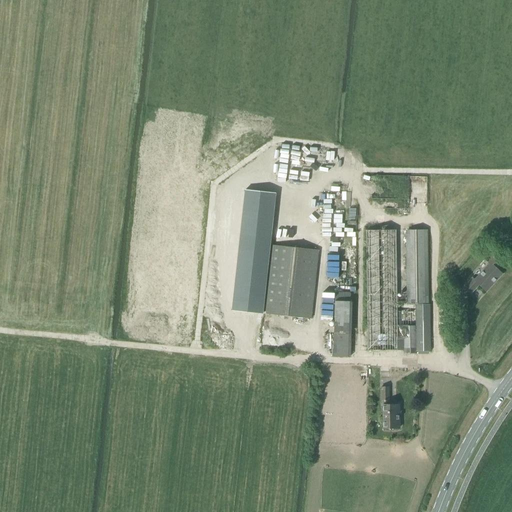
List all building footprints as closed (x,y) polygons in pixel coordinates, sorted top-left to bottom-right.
[(404,350),(404,354),(416,354),(416,352),(430,352),(430,305),(428,305),(427,230),(408,230),(409,306),(396,306),(395,230),(366,231),(368,351),(397,350),(404,350)] [(264,314),(311,319),(318,250),(271,245),(264,314)] [(463,287),(470,294),(479,285),(486,291),(501,274),(495,269),(501,263),(494,256),(488,263),(490,264),(474,280),(472,278),(463,287)] [(461,291),(456,280),(447,285),(452,296),(461,291)] [(333,338),(350,339),(350,335),(351,335),(352,302),(349,302),(349,293),(335,293),(333,338)] [(383,406),(383,429),(399,429),(398,405),(389,405),(389,388),(381,388),(381,406),(383,406)]
